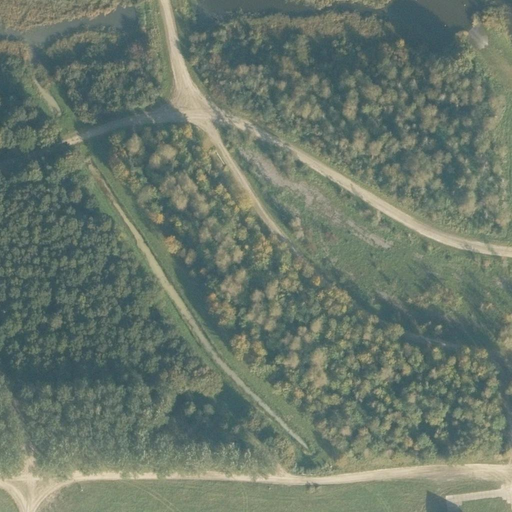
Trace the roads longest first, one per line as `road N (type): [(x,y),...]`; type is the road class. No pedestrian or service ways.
road 1 (track): [(34,481),(511,465)]
road 2 (unknown): [(188,99),(268,222),(352,306),(420,338),(506,353)]
road 3 (track): [(188,99),(396,217),(447,240),(511,251)]
road 4 (track): [(0,161),(188,99),(166,0)]
